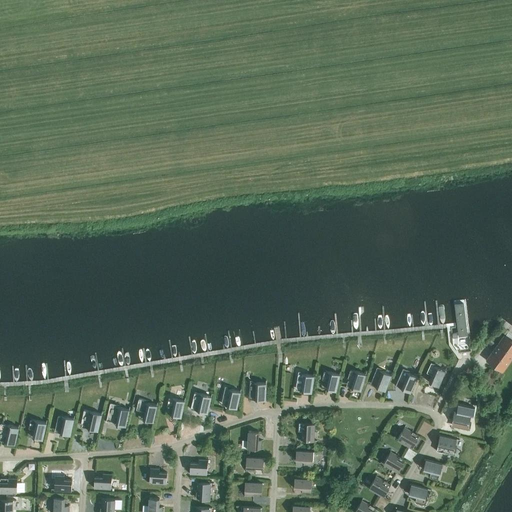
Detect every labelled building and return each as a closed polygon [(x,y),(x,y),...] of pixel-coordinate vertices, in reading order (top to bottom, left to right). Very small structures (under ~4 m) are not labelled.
[(463,302),(455,303),(458,335),(467,334),(463,302)] [(503,368),(511,355),(511,343),(504,338),(489,359),(503,368)] [(436,366),(431,364),(427,372),(432,375),(432,377),(431,376),(429,382),(438,386),(437,387),(438,387),(447,368),(446,367),(445,370),(436,366)] [(382,371),(377,368),(373,377),(379,379),(378,381),(376,387),(385,390),(384,391),(385,392),(393,372),(392,371),(391,374),(382,370),(382,371)] [(356,371),(351,369),(348,378),(354,379),(353,381),(351,387),(360,390),(360,391),(360,392),(367,371),(366,371),(366,374),(356,371)] [(330,372),(324,370),(322,379),(328,381),(328,383),(326,389),(336,391),(335,392),(336,392),(341,371),(340,371),(340,374),(330,372)] [(403,370),(396,386),(410,392),(410,393),(419,374),(418,373),(417,376),(408,372),(403,370)] [(311,394),(312,394),(315,372),(314,372),(314,375),(304,374),(298,373),(297,382),(303,383),(303,385),(302,385),(301,391),(311,392),(311,394)] [(493,385),(491,379),(485,381),(487,387),(493,385)] [(266,401),(267,380),(266,380),(266,382),(256,382),(250,382),(250,391),(256,391),(256,393),(255,400),(265,400),(265,401),(266,401)] [(231,389),(225,388),(223,397),(229,398),(228,400),(227,406),(236,408),(236,409),(237,410),(241,388),(240,391),(231,389)] [(201,394),(194,392),(190,409),(207,413),(207,414),(212,393),(211,393),(211,396),(201,393),(201,394)] [(175,398),(169,397),(167,406),(173,407),(171,415),(180,417),(180,418),(181,418),(185,397),(184,400),(175,398)] [(147,402),(141,401),(139,410),(145,411),(143,419),(153,422),(152,423),(153,423),(158,402),(157,402),(157,404),(147,402)] [(454,411),(452,420),(458,421),(460,422),(459,427),(468,429),(469,423),(471,415),(474,415),(475,408),(458,404),(457,411),(453,410),(454,411)] [(109,406),(106,421),(116,423),(115,424),(125,426),(125,427),(130,406),(129,406),(129,409),(119,407),(112,405),(109,405),(109,406)] [(92,411),(86,410),(84,419),(89,420),(88,428),(97,431),(97,432),(102,411),(101,413),(92,411)] [(64,416),(58,415),(56,424),(62,425),(60,433),(70,435),(69,436),(70,436),(75,415),(74,415),(73,418),(64,416)] [(36,420),(31,419),(29,428),(34,429),(32,437),(42,439),(42,441),(47,420),(46,420),(46,422),(36,420)] [(9,425),(3,423),(0,423),(0,432),(7,434),(5,442),(14,444),(14,445),(15,445),(19,424),(18,427),(9,425)] [(314,440),(315,423),(305,423),(304,429),(305,429),(304,431),(299,431),(299,440),(304,440),(317,441),(317,440),(314,440)] [(411,434),(413,430),(406,425),(403,430),(398,438),(395,437),(414,448),(413,447),(418,439),(413,435),(412,436),(411,434)] [(258,438),(259,431),(249,431),(247,448),(245,448),(257,449),(263,449),(264,440),(258,440),(258,438)] [(438,445),(436,450),(444,452),(453,454),(455,448),(457,439),(459,440),(460,439),(439,434),(438,435),(440,435),(438,445)] [(397,459),(399,454),(391,449),(389,454),(388,454),(384,462),(381,461),(400,472),(399,471),(404,463),(398,460),(397,459)] [(316,452),(316,451),(295,450),(295,451),(296,451),(296,461),(302,461),(304,461),(304,466),(313,467),(313,461),(314,452),(316,452)] [(246,472),(255,473),(255,467),(257,467),(263,468),(264,458),(265,458),(265,457),(244,456),(244,457),(246,457),(246,466),(246,472)] [(207,473),(208,460),(199,459),(199,462),(190,462),(190,472),(188,472),(210,473),(207,473)] [(445,464),(424,459),(425,460),(423,469),(429,471),(431,471),(430,477),(438,479),(440,473),(442,464),(445,465),(445,464)] [(167,482),(167,472),(159,472),(159,469),(150,468),(149,481),(147,481),(168,483),(168,482),(167,482)] [(111,487),(112,474),(103,474),(103,477),(94,476),(94,486),(93,486),(93,487),(114,488),(114,487),(111,487)] [(382,483),(385,478),(377,474),(374,479),(369,487),(367,485),(367,486),(385,497),(386,496),(384,496),(389,487),(384,484),(382,483)] [(72,489),(72,480),(64,479),(64,476),(55,476),(54,488),(51,488),(51,489),(73,490),(73,489),(72,489)] [(17,491),(17,479),(8,478),(8,481),(0,481),(0,491),(20,492),(17,491)] [(315,479),(293,478),(295,478),(294,488),(300,488),(302,488),(302,494),(311,494),(311,489),(312,489),(312,479),(315,479)] [(264,483),(264,482),(242,481),(242,482),(245,482),(245,491),(244,497),(253,497),(254,492),(256,492),(262,493),(263,483),(264,483)] [(201,482),(197,482),(197,491),(200,491),(200,499),(210,500),(211,483),(214,483),(214,482),(201,482)] [(431,489),(410,483),(410,484),(411,484),(409,494),(414,495),(415,495),(417,496),(415,501),(424,504),(425,498),(428,489),(431,489)] [(67,511),(68,506),(65,505),(65,497),(55,497),(53,511),(67,511)] [(161,511),(162,506),(159,506),(160,498),(149,497),(148,511),(161,511)] [(105,498),(102,498),(101,507),(104,507),(104,511),(114,511),(115,499),(118,499),(105,498)] [(368,507),(371,503),(363,498),(360,503),(355,511),(353,510),(352,510),(355,511),(374,511),(375,511),(370,508),(368,507)] [(16,500),(3,499),(3,500),(0,499),(0,508),(3,509),(2,511),(13,511),(13,500),(16,500)]
